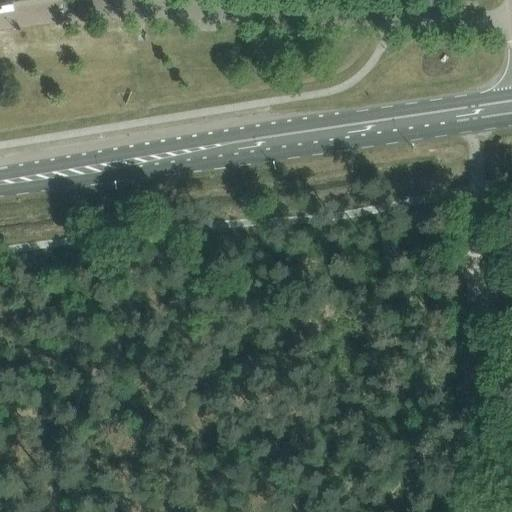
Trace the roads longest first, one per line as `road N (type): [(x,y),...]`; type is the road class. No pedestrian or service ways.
road 1 (primary): [(0,183),(511,107)]
road 2 (unclassified): [(511,19),(110,4)]
road 3 (track): [(475,511),(477,187),(469,113)]
